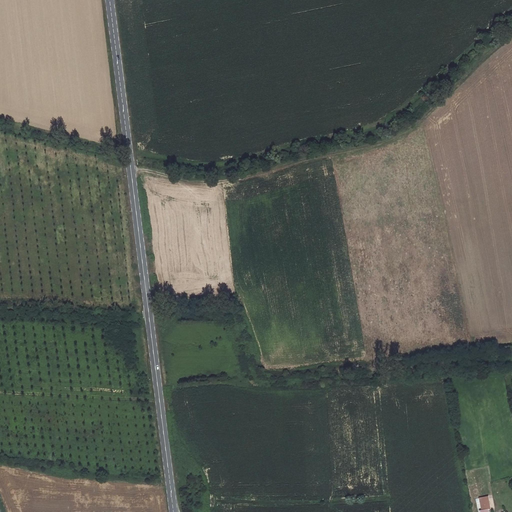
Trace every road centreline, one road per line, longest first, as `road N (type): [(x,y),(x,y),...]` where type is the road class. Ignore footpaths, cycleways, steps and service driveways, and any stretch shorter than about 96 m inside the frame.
road 1 (tertiary): [(109,0),(173,511)]
road 2 (track): [(131,169),(223,181),(369,145),(411,122),(511,31)]
